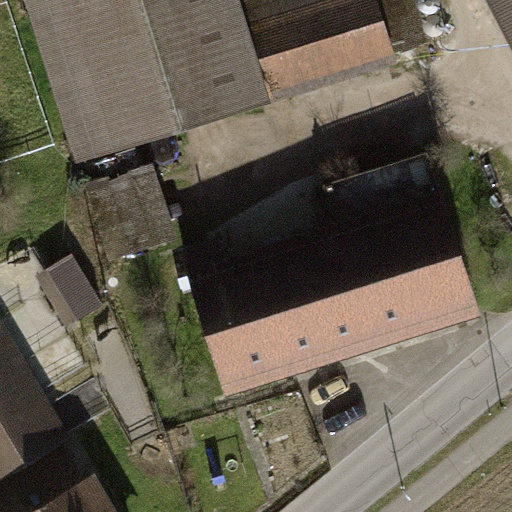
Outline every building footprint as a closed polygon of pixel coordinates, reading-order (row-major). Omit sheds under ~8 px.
[(27,0),(75,152),(126,136),(269,92),(240,0),(27,0)] [(240,0),(269,92),(271,97),(396,55),(379,0),(240,0)] [(511,0),(482,0),(511,59),(511,0)] [(220,231),(182,242),(226,386),(383,338),(477,309),(440,187),(343,217),(226,252),(220,231)] [(74,253),(37,275),(66,323),(103,301),(74,253)] [(0,511),(121,511),(0,311),(0,511)]
